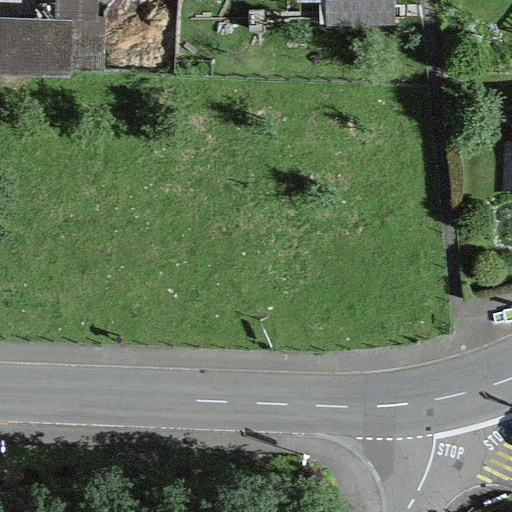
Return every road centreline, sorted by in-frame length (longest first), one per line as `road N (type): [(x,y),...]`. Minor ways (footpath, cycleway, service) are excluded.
road 1 (tertiary): [(0,394),(461,392)]
road 2 (residential): [(461,392),(408,511)]
